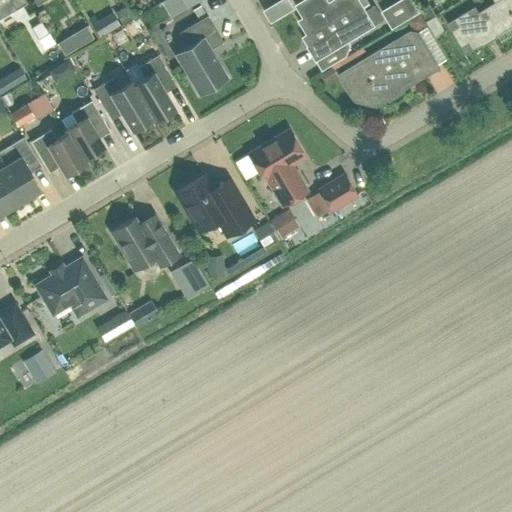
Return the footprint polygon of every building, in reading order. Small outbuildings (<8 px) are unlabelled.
[(0,0),(0,16),(25,2),(23,0),(0,0)] [(284,0),(270,0),(257,8),(265,20),(288,6),(284,0)] [(303,17),(299,20),(313,43),(308,46),(316,60),(374,25),(359,0),(331,0),(329,2),(327,0),(302,0),(296,4),(303,17)] [(408,19),(420,12),(413,0),(398,0),(381,10),(392,27),(407,18),(408,19)] [(511,0),(494,0),(495,1),(479,11),(475,6),(447,22),(466,53),(511,25),(511,0)] [(94,34),(115,23),(109,11),(88,22),(94,34)] [(426,20),(435,36),(445,29),(436,14),(426,20)] [(175,53),(199,93),(226,76),(209,48),(222,41),(207,15),(179,31),(188,45),(175,53)] [(376,105),(387,99),(389,91),(397,85),(405,87),(416,81),(417,76),(422,77),(440,67),(419,32),(411,30),(339,74),(354,100),(376,105)] [(63,55),(74,48),(67,36),(55,43),(63,55)] [(132,83),(151,116),(151,117),(153,120),(174,107),(160,85),(171,79),(156,55),(137,66),(144,76),(132,83)] [(151,116),(132,83),(130,80),(117,87),(111,77),(92,88),(107,112),(117,106),(131,129),(151,117),(151,116)] [(67,131),(83,158),(83,157),(103,145),(93,127),(103,121),(91,100),(70,112),(76,121),(64,128),(66,132),(67,131)] [(26,103),(10,113),(17,125),(34,115),(26,103)] [(83,157),(83,158),(67,131),(66,132),(56,138),(50,129),(30,141),(43,162),(53,155),(64,173),(85,161),(83,157)] [(272,188),(271,192),(276,199),(279,201),(281,204),(306,190),(290,163),(303,155),(288,129),(248,152),(264,179),(266,178),(272,188)] [(0,174),(16,202),(39,188),(25,166),(37,159),(23,136),(0,149),(0,174)] [(0,211),(16,202),(0,174),(0,211)] [(252,218),(236,190),(228,178),(212,188),(203,174),(176,191),(198,229),(216,218),(226,234),(252,218)] [(319,188),(319,189),(305,198),(315,216),(330,207),(331,209),(355,194),(343,174),(319,188)] [(283,205),(262,218),(274,237),(295,224),(283,205)] [(178,253),(165,231),(154,213),(138,222),(134,216),(110,230),(133,269),(153,257),(158,265),(178,253)] [(169,270),(181,291),(185,298),(208,284),(208,283),(192,256),(189,258),(169,270)] [(104,297),(80,257),(35,284),(52,312),(69,301),(76,314),(104,297)] [(103,273),(99,275),(110,294),(114,291),(103,273)] [(129,313),(136,325),(158,312),(151,300),(129,313)] [(0,342),(9,337),(13,343),(31,332),(13,302),(0,310),(0,342)] [(131,330),(117,306),(103,314),(105,317),(95,324),(107,344),(131,330)] [(17,359),(30,381),(49,369),(35,347),(17,359)]
